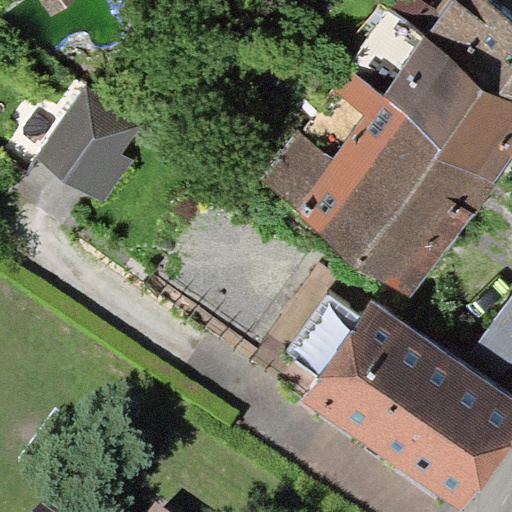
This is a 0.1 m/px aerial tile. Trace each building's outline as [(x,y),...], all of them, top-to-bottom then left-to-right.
[(374,0),(366,0),(323,67),(359,90),(475,164),(497,130),(511,107),(511,87),(408,22),(374,0)] [(422,0),(408,22),(511,87),(511,18),(483,0),(422,0)] [(112,121),(61,86),(20,145),(71,180),(112,121)] [(442,215),(475,164),(359,90),(283,209),(398,283),(442,215)] [(312,362),(356,301),(322,277),(281,336),(289,342),(287,345),(312,362)] [(483,438),(511,396),(511,386),(367,285),(356,301),(312,362),(301,378),(440,477),(450,484),(483,438)]
